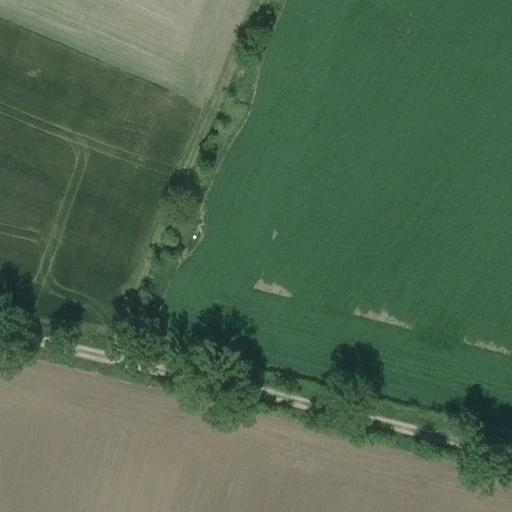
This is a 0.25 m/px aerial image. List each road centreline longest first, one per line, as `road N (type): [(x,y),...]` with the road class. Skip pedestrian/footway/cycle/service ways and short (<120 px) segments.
road 1 (track): [(0,333),(511,459)]
road 2 (unknown): [(106,357),(260,0)]
